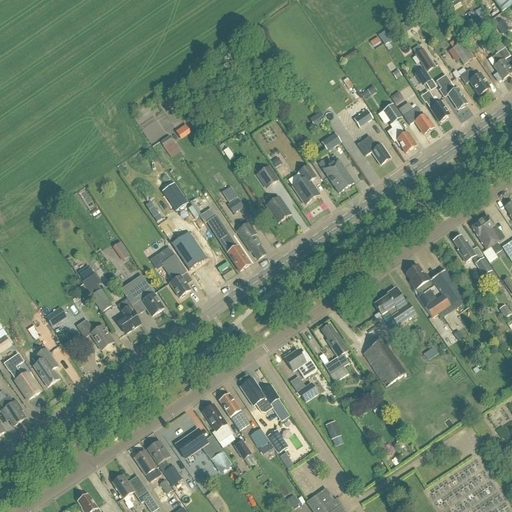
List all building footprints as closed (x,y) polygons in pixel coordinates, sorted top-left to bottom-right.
[(511,0),(491,0),(502,15),(511,7),(511,0)] [(481,9),(475,13),(484,26),(479,29),(482,33),(485,31),(486,32),(494,27),(481,9)] [(401,36),(416,25),(410,17),(395,28),(401,36)] [(385,33),(378,37),(385,47),(391,43),(385,33)] [(378,39),(370,44),(373,48),(381,43),(378,39)] [(483,53),(493,46),(488,39),(479,46),(483,53)] [(464,66),(474,59),(463,43),(453,49),(449,52),(456,62),(460,60),(464,66)] [(502,82),(511,75),(511,73),(504,62),(510,58),(504,50),(491,59),(496,67),(493,69),(502,82)] [(427,73),(434,68),(422,51),(415,56),(427,73)] [(423,70),(414,76),(423,88),(431,82),(423,70)] [(398,71),(393,75),(397,81),(402,78),(398,71)] [(461,80),(466,86),(469,84),(479,98),(490,90),(480,76),(477,78),(473,72),(461,80)] [(463,96),(458,89),(455,91),(451,84),(450,84),(445,77),(436,83),(441,90),(439,92),(444,99),(448,96),(454,105),(458,111),(460,110),(461,110),(465,108),(465,107),(467,106),(461,97),(463,96)] [(364,100),(375,92),(372,87),(360,95),(364,100)] [(395,105),(403,99),(398,93),(390,99),(395,105)] [(429,94),(422,98),(431,111),(430,111),(439,124),(440,123),(441,124),(446,121),(445,120),(450,117),(440,103),(437,105),(429,94)] [(411,109),(408,105),(398,111),(409,127),(415,123),(423,136),(433,130),(428,121),(427,119),(425,116),(423,118),(415,106),(411,109)] [(392,126),(402,119),(393,106),(383,113),(392,126)] [(373,120),(367,112),(354,121),(358,127),(366,122),(367,124),(373,120)] [(320,114),(315,117),(321,125),(326,122),(320,114)] [(174,133),(180,141),(190,134),(184,126),(174,133)] [(404,136),(398,127),(388,134),(394,143),(395,143),(398,148),(400,147),(405,155),(416,148),(411,141),(410,138),(408,136),(407,134),(404,136)] [(327,153),(340,144),(334,134),(320,144),(327,153)] [(169,138),(161,143),(164,149),(173,143),(169,138)] [(377,149),(369,138),(357,146),(365,158),(371,154),(380,167),(390,160),(381,146),(377,149)] [(354,185),(338,161),(327,168),(323,162),(318,165),(338,195),(354,185)] [(257,176),(262,183),(266,191),(273,186),(279,182),(270,167),(257,176)] [(305,206),(319,197),(310,183),(315,179),(308,167),(298,174),(303,181),(292,188),(305,206)] [(174,186),(162,194),(176,214),(188,206),(174,186)] [(221,193),(227,204),(237,198),(230,187),(221,193)] [(278,225),(290,216),(278,199),(266,207),(278,225)] [(234,216),(244,210),(238,201),(228,208),(234,216)] [(152,204),(147,207),(158,224),(163,221),(152,204)] [(208,224),(207,223),(216,218),(211,210),(200,218),(205,226),(208,224)] [(216,218),(207,223),(227,255),(240,274),(250,267),(245,260),(246,260),(238,248),(236,249),(216,218)] [(497,232),(488,218),(471,229),(486,252),(490,249),(495,257),(501,252),(497,245),(504,240),(498,232),(497,232)] [(265,256),(259,247),(260,246),(254,237),(256,236),(248,225),(237,233),(244,243),(243,243),(250,253),(252,252),(258,261),(265,256)] [(189,273),(208,261),(188,232),(170,245),(189,273)] [(465,245),(460,239),(453,243),(459,252),(458,253),(465,265),(471,260),(474,264),(478,262),(466,244),(465,245)] [(511,262),(511,261),(511,241),(502,249),(511,262)] [(113,249),(116,254),(124,249),(120,244),(113,249)] [(156,258),(162,267),(175,258),(169,249),(156,258)] [(186,274),(175,258),(162,267),(172,282),(169,285),(179,300),(190,292),(180,278),(186,274)] [(490,287),(499,282),(484,259),(476,264),(490,287)] [(421,280),(415,270),(406,276),(411,284),(409,285),(419,299),(417,300),(431,320),(462,299),(444,273),(432,281),(442,297),(435,301),(429,292),(431,291),(423,279),(421,280)] [(95,275),(87,281),(82,284),(88,294),(103,316),(113,310),(99,287),(102,285),(95,275)] [(127,300),(133,309),(142,304),(152,318),(164,310),(153,295),(151,296),(150,294),(152,293),(141,277),(145,283),(136,289),(134,285),(123,293),(121,291),(127,300)] [(511,294),(511,283),(509,278),(503,282),(511,294)] [(405,307),(403,303),(395,290),(386,296),(387,298),(374,307),(381,318),(388,314),(397,328),(415,316),(408,305),(405,307)] [(131,311),(133,309),(127,300),(118,306),(126,318),(118,323),(126,335),(141,325),(133,313),(133,314),(131,311)] [(505,320),(511,315),(506,306),(499,310),(505,320)] [(46,320),(52,329),(58,324),(52,316),(46,320)] [(94,332),(86,321),(77,327),(86,341),(92,337),(102,352),(114,343),(103,327),(94,332)] [(324,368),(330,377),(348,365),(342,356),(348,353),(337,336),(335,337),(329,328),(322,333),(328,342),(327,343),(338,359),(324,368)] [(458,332),(453,336),(457,342),(463,338),(458,332)] [(0,355),(12,347),(5,337),(0,340),(0,355)] [(385,389),(403,377),(380,344),(362,356),(385,389)] [(433,349),(423,356),(427,363),(438,355),(433,349)] [(60,380),(54,371),(59,368),(56,364),(47,350),(37,356),(41,363),(34,367),(48,388),(60,380)] [(300,356),(297,352),(284,361),(293,373),(298,370),(304,380),(317,372),(304,353),(300,356)] [(22,378),(16,369),(24,364),(19,356),(5,366),(9,373),(10,373),(16,382),(29,402),(40,394),(27,375),(22,378)] [(289,383),(292,390),(302,385),(298,378),(289,383)] [(279,400),(270,388),(261,394),(252,381),(240,389),(253,408),(256,406),(261,414),(265,415),(272,410),(277,418),(286,412),(278,401),(279,400)] [(306,404),(319,395),(312,384),(298,393),(306,404)] [(213,394),(218,401),(227,394),(223,388),(213,394)] [(295,395),(302,406),(306,404),(298,393),(295,395)] [(240,413),(231,399),(229,396),(226,398),(219,403),(230,420),(230,419),(239,433),(249,426),(240,413)] [(9,420),(14,428),(26,419),(21,412),(23,411),(16,402),(13,404),(9,398),(0,404),(0,406),(3,411),(1,412),(8,421),(9,420)] [(378,405),(371,409),(375,416),(382,412),(378,405)] [(219,445),(232,436),(226,427),(226,426),(213,407),(202,414),(215,433),(212,435),(219,445)] [(334,447),(343,443),(334,422),(325,426),(334,447)] [(258,442),(255,444),(263,456),(273,449),(260,431),(254,435),(258,442)] [(205,443),(198,432),(175,447),(185,461),(201,450),(207,457),(219,449),(212,438),(205,443)] [(284,439),(274,445),(280,454),(290,447),(284,439)] [(244,461),(252,456),(243,441),(234,447),(244,461)] [(169,470),(164,462),(170,459),(160,444),(147,452),(157,467),(158,467),(163,474),(169,470)] [(150,484),(161,477),(145,453),(134,460),(150,484)] [(220,474),(233,466),(224,453),(211,461),(220,474)] [(128,484),(123,478),(112,485),(123,501),(133,494),(137,500),(141,505),(143,504),(149,511),(156,511),(159,510),(147,493),(137,478),(128,484)] [(167,496),(173,492),(166,481),(160,485),(167,496)] [(331,504),(325,494),(318,499),(320,500),(317,502),(314,498),(314,499),(305,505),(310,511),(344,511),(336,500),(336,501),(331,504)] [(98,511),(88,497),(78,504),(82,510),(81,511),(98,511)] [(292,499),(286,503),(291,511),(300,505),(296,500),(294,502),(292,499)]
